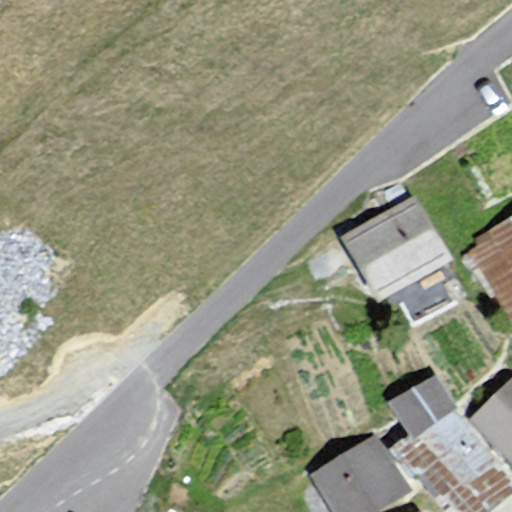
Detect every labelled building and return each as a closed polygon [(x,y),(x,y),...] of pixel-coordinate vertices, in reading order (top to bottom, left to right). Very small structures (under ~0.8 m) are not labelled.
[(415,191),(342,235),(377,296),(454,251),(415,191)] [(495,293),(511,319),(511,215),(473,240),(477,244),(462,254),(489,296),(495,293)] [(452,406),(456,403),(434,374),(386,400),(411,434),(452,406)] [(511,377),(469,419),(511,458),(511,377)] [(423,470),(463,511),(478,511),(511,484),(511,472),(452,406),(415,431),(393,446),(412,471),(423,470)] [(310,473),(334,511),(370,511),(411,486),(375,434),(310,473)]
